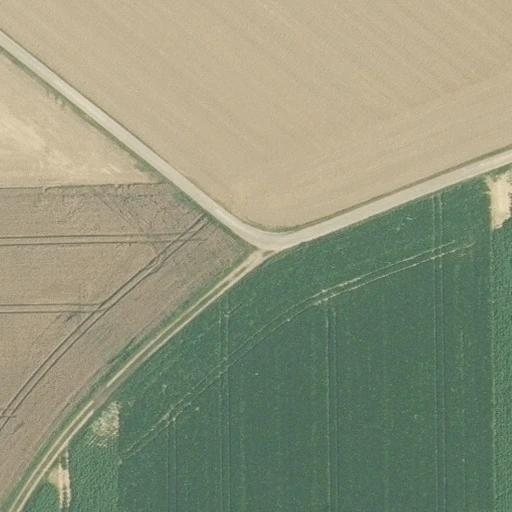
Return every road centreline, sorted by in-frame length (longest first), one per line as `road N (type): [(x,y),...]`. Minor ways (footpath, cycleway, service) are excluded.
road 1 (track): [(511,160),(262,255),(0,41)]
road 2 (track): [(12,511),(85,411),(262,255)]
